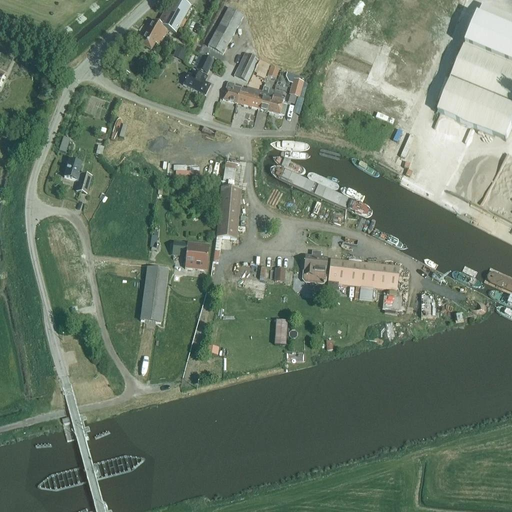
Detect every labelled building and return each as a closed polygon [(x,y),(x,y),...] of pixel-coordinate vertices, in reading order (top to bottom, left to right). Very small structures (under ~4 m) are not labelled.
[(175,36),(190,9),(174,0),(172,0),(158,25),(153,22),(140,45),(151,52),(155,45),(158,46),(167,31),(175,36)] [(223,56),(244,18),(228,9),(207,48),(223,56)] [(465,50),(511,70),(511,33),(479,19),(465,50)] [(172,57),(182,62),(187,53),(177,48),(172,57)] [(460,60),(438,114),(505,143),(511,125),(511,70),(465,50),(461,61),(460,60)] [(234,78),(248,84),(259,61),(245,55),(234,78)] [(213,63),(203,58),(199,56),(194,66),(196,67),(194,69),(197,71),(207,75),(213,63)] [(255,71),(265,76),(269,66),(259,62),(255,71)] [(276,80),(279,71),(270,68),(267,77),(276,80)] [(206,80),(202,78),(203,76),(197,73),(195,78),(188,75),(183,86),(205,97),(211,86),(205,83),(206,80)] [(303,79),(295,76),(289,95),(299,98),(303,83),(302,82),(303,79)] [(240,93),(240,89),(241,87),(229,84),(227,85),(223,101),(237,105),(240,93)] [(274,92),(268,90),(268,89),(263,88),(262,93),(257,110),(268,113),(273,96),(274,92)] [(240,89),(240,93),(237,105),(257,110),(262,93),(250,90),(249,91),(240,89)] [(283,94),(274,92),(273,96),(268,113),(284,117),(287,106),(283,105),(284,100),(282,99),(283,94)] [(70,141),(64,139),(59,152),(65,154),(70,141)] [(97,146),(95,154),(101,156),(103,148),(97,146)] [(79,175),(82,166),(73,163),(72,165),(68,164),(64,179),(77,182),(79,182),(77,193),(87,196),(91,179),(81,176),(79,175)] [(188,171),(188,167),(177,166),(177,176),(201,177),(201,172),(188,171)] [(221,189),(216,239),(236,241),(241,191),(221,189)] [(208,246),(173,243),(172,257),(186,258),(185,270),(206,272),(209,246),(208,246)] [(304,277),(303,283),(305,285),(323,286),(325,284),(325,276),(327,259),(321,258),(321,254),(312,253),(311,260),(305,259),(304,277)] [(330,261),(327,291),(337,292),(338,286),(368,289),(396,292),(399,268),(368,265),(330,261)] [(232,273),(244,273),(244,277),(270,277),(270,267),(232,266),(232,273)] [(146,283),(141,323),(157,325),(161,325),(166,285),(168,273),(148,270),(146,283)] [(284,284),(285,270),(275,270),(274,283),(284,284)] [(266,281),(260,280),(242,278),(240,289),(264,292),(266,281)] [(264,300),(265,292),(255,291),(254,299),(264,300)] [(387,313),(399,313),(399,293),(388,293),(387,313)] [(423,295),(423,318),(437,318),(438,296),(423,295)]
